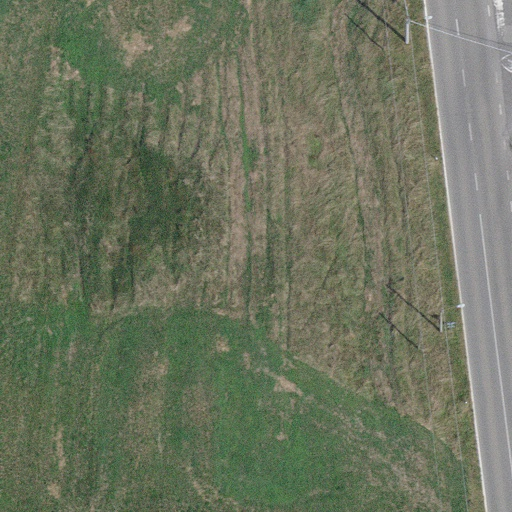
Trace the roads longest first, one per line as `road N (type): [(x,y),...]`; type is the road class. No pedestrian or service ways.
road 1 (secondary): [(469,0),(493,233)]
road 2 (secondary): [(493,233),(511,387)]
